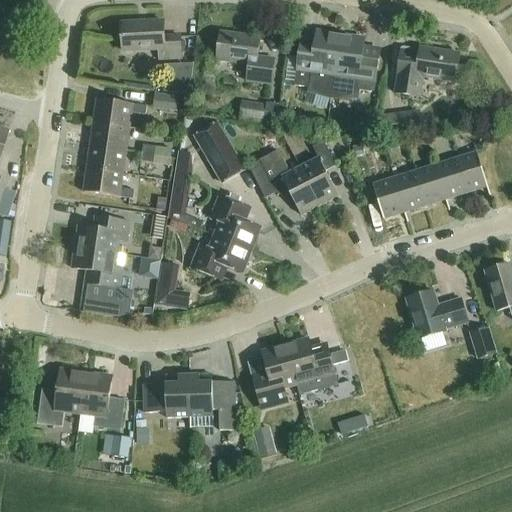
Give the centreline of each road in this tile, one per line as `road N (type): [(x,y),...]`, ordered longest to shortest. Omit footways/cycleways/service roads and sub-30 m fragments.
road 1 (residential): [(23,315),(104,338),(201,337),(384,259),(511,220)]
road 2 (residential): [(23,315),(51,117)]
road 3 (residential): [(511,78),(474,22),(361,0)]
